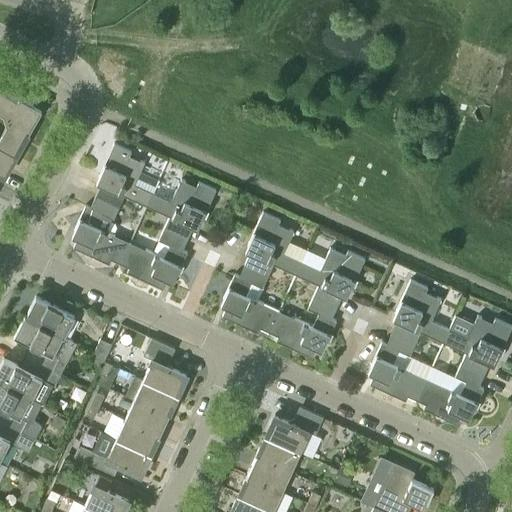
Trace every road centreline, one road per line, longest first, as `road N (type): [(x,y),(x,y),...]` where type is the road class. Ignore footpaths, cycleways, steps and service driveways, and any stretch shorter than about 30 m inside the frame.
road 1 (residential): [(13,248),(91,106),(84,83),(0,34)]
road 2 (residential): [(178,330),(13,248)]
road 3 (residential): [(493,470),(336,403)]
road 4 (residential): [(169,511),(240,361)]
